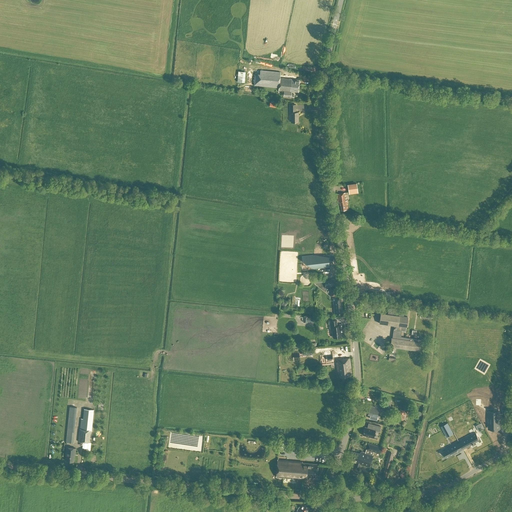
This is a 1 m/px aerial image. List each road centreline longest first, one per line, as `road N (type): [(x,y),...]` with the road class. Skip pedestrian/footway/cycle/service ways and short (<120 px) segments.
road 1 (tertiary): [(320,500),(357,379),(322,106),(340,0)]
road 2 (tertiary): [(320,500),(0,463)]
